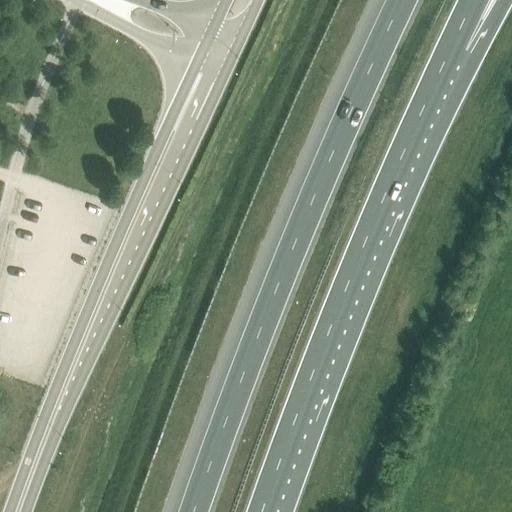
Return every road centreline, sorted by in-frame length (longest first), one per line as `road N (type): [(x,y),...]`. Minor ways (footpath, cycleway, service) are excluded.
road 1 (motorway): [(401,0),(296,234),(194,511)]
road 2 (secondary): [(18,511),(99,311),(211,70)]
road 3 (motorway): [(261,511),(358,254),(437,74)]
road 4 (unclassified): [(91,0),(211,70)]
